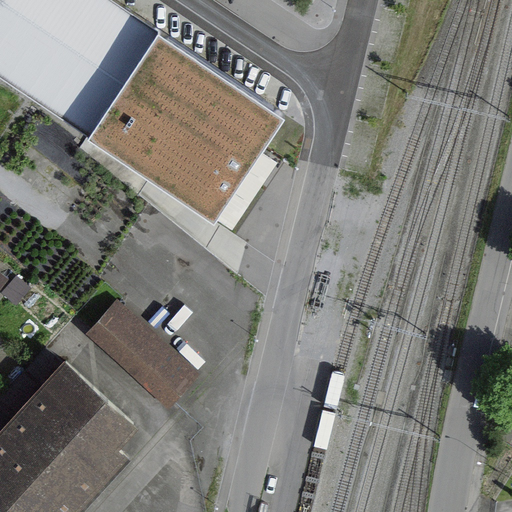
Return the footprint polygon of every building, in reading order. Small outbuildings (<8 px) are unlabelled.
[(0,0),(0,69),(216,208),(285,102),(126,0),(0,0)] [(0,286),(9,274),(0,267),(0,286)] [(55,331),(71,314),(22,270),(6,287),(55,331)] [(199,376),(116,298),(84,331),(166,410),(199,376)] [(0,511),(56,511),(135,427),(66,364),(0,435),(0,511)]
